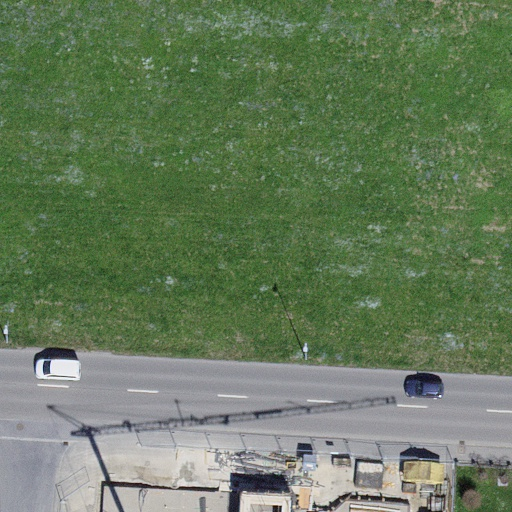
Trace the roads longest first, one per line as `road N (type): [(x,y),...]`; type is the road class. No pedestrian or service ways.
road 1 (primary): [(511,413),(36,387)]
road 2 (residential): [(36,387),(33,511)]
